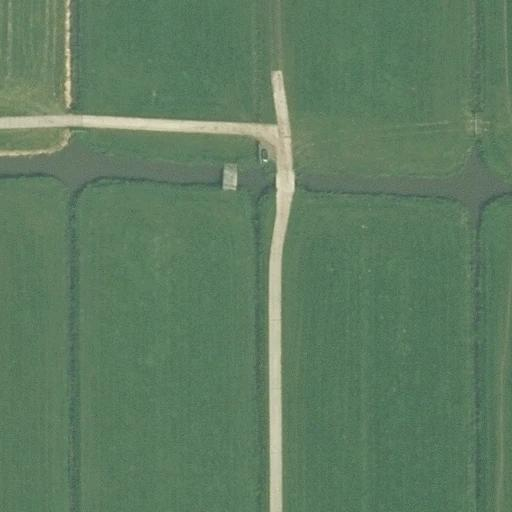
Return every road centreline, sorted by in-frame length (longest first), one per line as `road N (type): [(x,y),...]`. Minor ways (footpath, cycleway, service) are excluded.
road 1 (track): [(274,511),(274,250),(285,139),(277,72)]
road 2 (track): [(285,139),(253,130),(0,123)]
